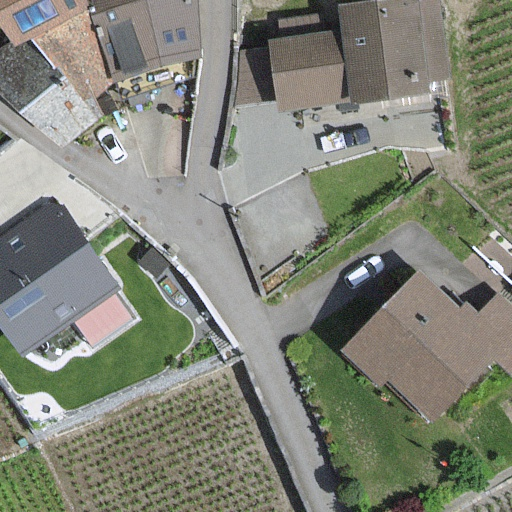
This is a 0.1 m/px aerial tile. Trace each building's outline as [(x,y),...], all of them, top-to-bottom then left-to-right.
[(0,0),(0,13),(19,43),(95,11),(90,0),(0,0)] [(122,76),(200,54),(197,0),(90,0),(95,11),(122,76)] [(417,0),(386,0),(344,5),(347,31),(274,39),(275,48),(240,52),(245,100),(281,96),(282,106),(430,89),(428,76),(447,74),(438,0),(424,0),(417,1),(417,0)] [(103,113),(93,96),(122,76),(95,11),(19,43),(0,52),(0,82),(68,141),(103,113)] [(116,285),(63,208),(54,215),(49,208),(0,242),(0,311),(25,347),(116,285)] [(511,279),(511,257),(488,236),(465,261),(500,293),(511,279)] [(459,311),(421,275),(350,350),(381,380),(387,373),(436,419),(497,355),(511,369),(511,306),(501,296),(480,318),(465,304),(459,311)]
